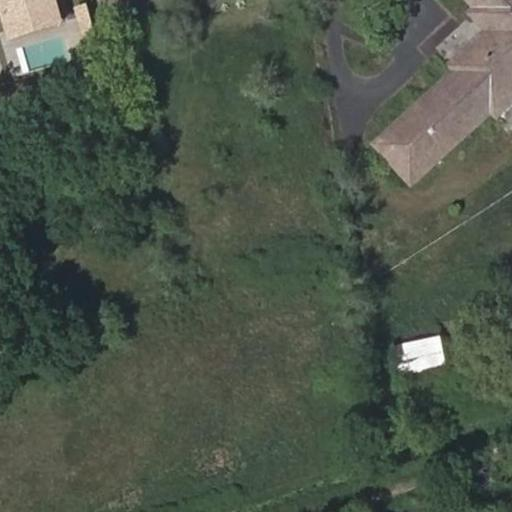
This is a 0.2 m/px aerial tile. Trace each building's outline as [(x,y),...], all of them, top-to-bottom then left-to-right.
[(78,26),(72,0),(12,0),(22,39),(78,26)] [(99,0),(114,45),(121,43),(119,37),(142,30),(132,0),(99,0)] [(511,0),(467,0),(475,9),(471,14),(485,31),(449,66),(455,72),(376,145),(411,182),(492,112),(496,114),(511,100),(511,0)] [(164,235),(175,275),(186,271),(175,232),(164,235)] [(164,302),(133,313),(138,327),(149,323),(148,322),(168,314),(164,302)] [(438,339),(396,349),(403,378),(446,367),(438,339)] [(408,405),(416,438),(425,436),(416,402),(408,405)]
